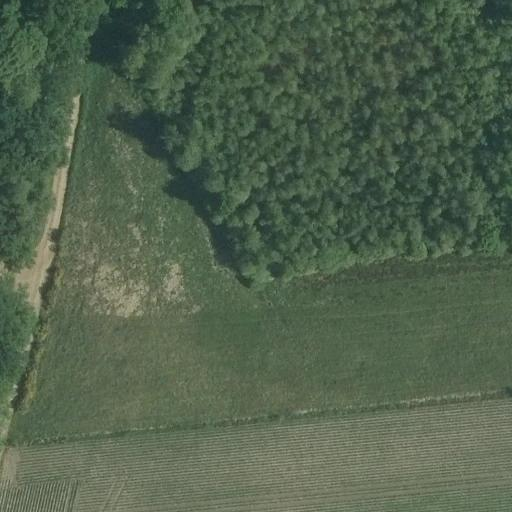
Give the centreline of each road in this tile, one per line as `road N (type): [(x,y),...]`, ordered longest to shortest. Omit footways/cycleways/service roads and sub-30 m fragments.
road 1 (track): [(84,0),(31,288)]
road 2 (track): [(31,288),(0,430)]
